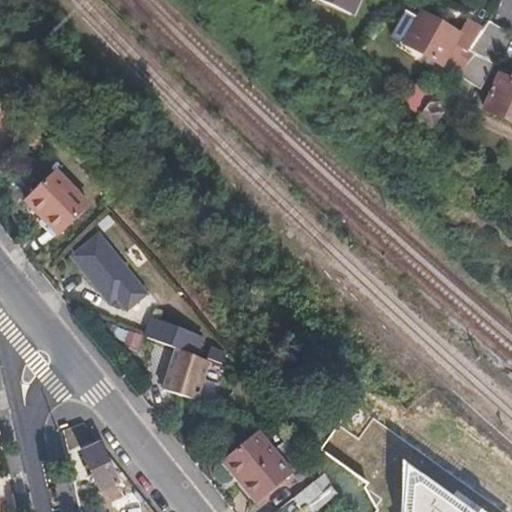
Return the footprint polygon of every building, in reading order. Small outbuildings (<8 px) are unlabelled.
[(351,25),(359,0),(315,0),(312,9),(351,25)] [(449,79),(462,54),(468,57),(481,35),(466,28),(458,42),(422,23),(405,55),(449,79)] [(493,68),(509,37),(487,26),(481,35),(468,57),(473,59),(493,68)] [(460,84),(473,59),(468,57),(462,54),(449,79),(460,84)] [(511,80),(511,83),(500,79),(491,97),(483,94),(478,104),(487,107),(484,115),(511,126),(511,80)] [(424,127),(435,106),(418,98),(408,112),(424,127)] [(432,136),(445,118),(440,114),(444,108),(436,103),(435,106),(424,127),(432,136)] [(83,220),(89,215),(61,182),(28,208),(57,242),(83,220)] [(109,215),(99,205),(89,215),(83,220),(91,230),(109,215)] [(155,286),(106,230),(75,256),(112,300),(119,295),(131,308),(155,286)] [(195,365),(203,346),(158,326),(149,345),(178,357),(195,365)] [(136,350),(141,335),(124,329),(119,345),(136,350)] [(195,404),(210,372),(195,365),(178,357),(162,392),(195,404)] [(286,474),(252,435),(220,464),(236,483),(254,502),(286,474)] [(124,494),(98,444),(83,450),(108,501),(124,494)] [(469,511),(404,464),(401,511),(469,511)] [(322,473),(296,495),(309,511),(313,511),(338,492),(322,473)]
